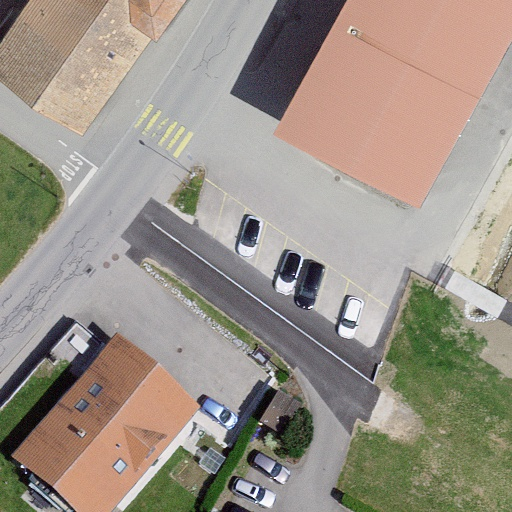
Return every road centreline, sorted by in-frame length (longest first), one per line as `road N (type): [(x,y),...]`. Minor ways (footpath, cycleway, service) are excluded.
road 1 (residential): [(116,194),(374,411)]
road 2 (tertiary): [(248,0),(116,194)]
road 3 (tertiary): [(116,194),(0,338)]
road 4 (residential): [(0,94),(116,194)]
